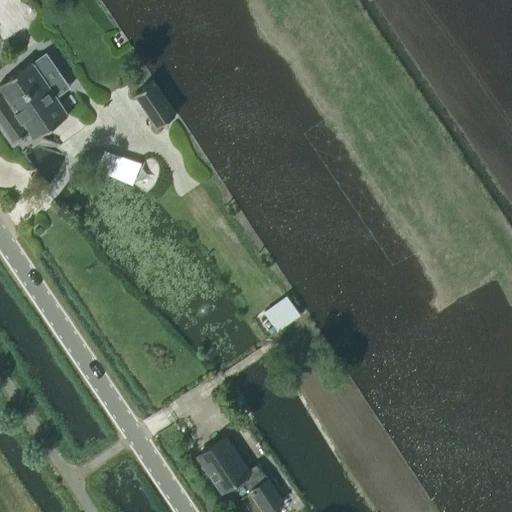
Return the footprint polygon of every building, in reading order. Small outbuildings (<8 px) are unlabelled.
[(31,135),(66,111),(31,59),(0,80),(0,123),(11,139),(26,128),(31,135)] [(174,114),(151,81),(133,93),(156,126),(174,114)] [(36,234),(43,230),(40,225),(33,229),(36,234)] [(221,490),(247,473),(223,437),(197,454),(221,490)] [(264,511),(279,501),(265,480),(250,489),(264,511)]
